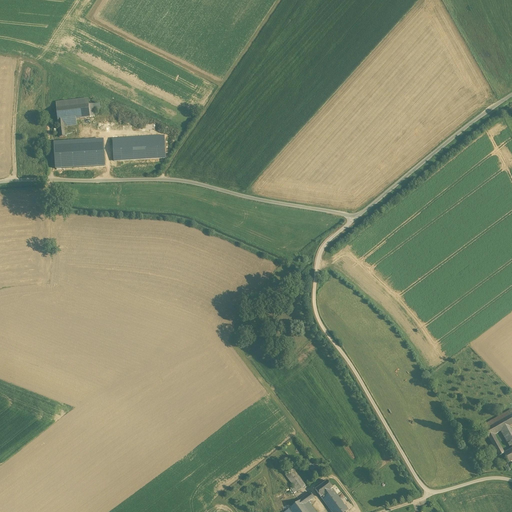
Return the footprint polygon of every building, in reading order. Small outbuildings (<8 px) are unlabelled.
[(65,107),(57,107),(58,120),(76,118),(84,117),(94,116),(94,109),(93,104),(89,104),(76,105),(65,107)] [(87,138),(77,139),(78,142),(64,143),(65,156),(70,155),(94,153),(93,144),(97,144),(94,116),(84,117),(87,138)] [(76,118),(63,120),(64,126),(76,125),(76,118)] [(63,140),(54,141),(56,157),(65,156),(64,143),(63,140)] [(511,414),(484,430),(489,438),(494,435),(501,431),(509,427),(511,425),(511,414)] [(511,431),(509,427),(501,431),(511,450),(511,449),(511,431)] [(505,454),(494,435),(489,438),(494,448),(499,457),(504,454),(505,454)] [(494,448),(490,450),(495,459),(499,457),(494,448)] [(305,485),(293,469),(285,475),(297,491),(305,485)] [(327,481),(315,490),(320,497),(321,497),(332,489),(327,481)] [(346,511),(347,511),(334,493),(335,492),(333,488),(332,489),(321,497),(331,511),(346,511)] [(310,493),(300,501),(303,505),(307,502),(313,498),(310,493)] [(303,505),(300,501),(289,508),(291,511),(307,511),(303,505)]
